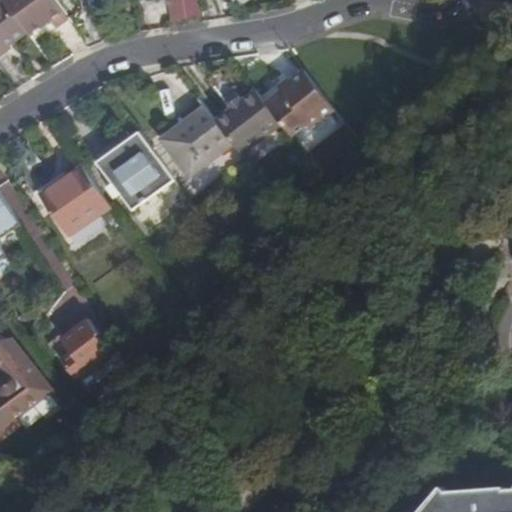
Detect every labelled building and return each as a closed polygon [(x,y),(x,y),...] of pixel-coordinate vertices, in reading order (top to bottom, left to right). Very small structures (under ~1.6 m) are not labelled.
[(6,0),(31,34),(32,33),(8,0),(6,0)] [(8,0),(32,33),(51,20),(56,27),(70,17),(57,0),(8,0)] [(167,0),(173,22),(204,15),(200,0),(167,0)] [(269,101),(285,121),(296,135),(313,122),(317,127),(341,108),(310,70),(269,101)] [(258,87),(248,95),(250,97),(260,90),(258,87)] [(248,95),(217,119),(234,142),(240,150),(245,146),(252,146),(258,141),(259,135),(262,133),(264,136),(285,121),(269,101),(260,90),(250,97),(248,95)] [(191,174),(234,142),(217,119),(208,107),(164,139),(191,174)] [(133,211),(176,180),(140,131),(98,162),(112,182),(107,186),(115,197),(120,194),(133,211)] [(69,177),(41,197),(68,235),(101,212),(111,206),(83,166),(69,177)] [(37,200),(41,197),(69,177),(65,170),(33,193),(37,200)] [(0,260),(10,254),(1,239),(25,223),(0,185),(0,260)] [(113,353),(100,336),(102,333),(90,319),(64,339),(74,352),(64,360),(79,379),(113,353)] [(3,378),(26,411),(53,391),(14,340),(0,350),(0,369),(4,376),(3,378)] [(0,393),(0,416),(7,426),(26,411),(3,378),(1,382),(1,384),(1,387),(2,392),(0,393)] [(446,494),(443,492),(441,490),(430,502),(422,511),(511,511),(511,492),(504,493),(504,490),(446,494)]
